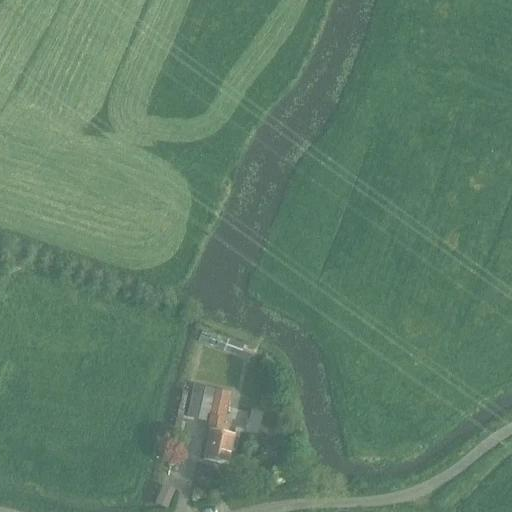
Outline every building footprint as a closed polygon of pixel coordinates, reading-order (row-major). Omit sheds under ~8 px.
[(228,340),(223,352),(238,357),(243,346),(228,340)] [(227,465),(234,436),(236,426),(234,421),(226,419),(231,394),(194,386),(187,418),(209,422),(207,430),(210,431),(204,460),(227,465)] [(180,391),(174,419),(172,427),(180,428),(188,393),(180,391)] [(247,430),(256,432),(260,415),(251,413),(247,430)] [(163,486),(156,506),(168,510),(176,491),(163,486)]
